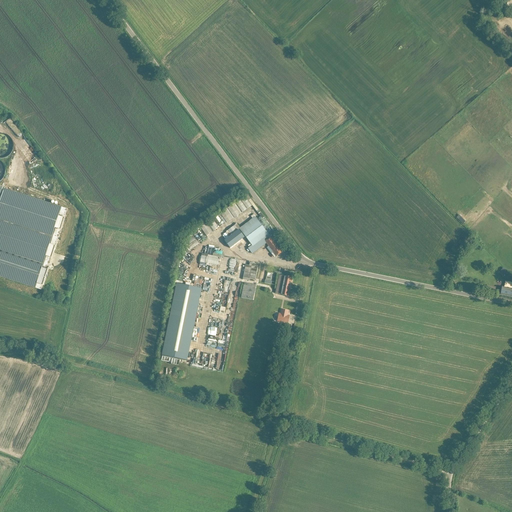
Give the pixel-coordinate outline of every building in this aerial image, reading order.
[(12,149),(12,146),(12,144),(12,142),(11,140),(9,139),(8,137),(6,136),(4,135),(2,135),(0,134),(0,157),(1,158),(4,157),(6,157),(8,156),(9,154),(11,153),(12,151),(12,149)] [(67,209),(0,186),(0,276),(41,290),(67,209)] [(238,213),(250,206),(245,197),(233,204),(238,213)] [(247,200),(251,206),(229,222),(233,227),(239,222),(241,225),(259,212),(249,198),(247,200)] [(232,218),(238,214),(233,205),(226,209),(232,218)] [(225,223),(231,219),(226,211),(220,214),(225,223)] [(282,252),(255,217),(240,229),(252,245),(248,248),(252,254),(266,243),(276,257),(282,252)] [(213,230),(218,227),(213,220),(208,223),(213,230)] [(205,236),(211,232),(206,225),(200,229),(205,236)] [(244,237),(239,229),(224,240),(230,248),(244,237)] [(199,244),(191,234),(182,242),(183,244),(181,246),(186,253),(199,244)] [(201,262),(220,266),(221,260),(202,256),(201,262)] [(292,278),(279,276),(276,293),(288,296),(292,278)] [(187,361),(202,289),(177,284),(162,356),(187,361)] [(511,288),(502,287),(500,295),(511,296),(511,288)] [(224,316),(228,295),(222,293),(220,302),(216,301),(213,313),(224,316)] [(279,314),(278,321),(288,323),(289,316),(287,316),(288,311),(282,310),(281,314),(279,314)]
